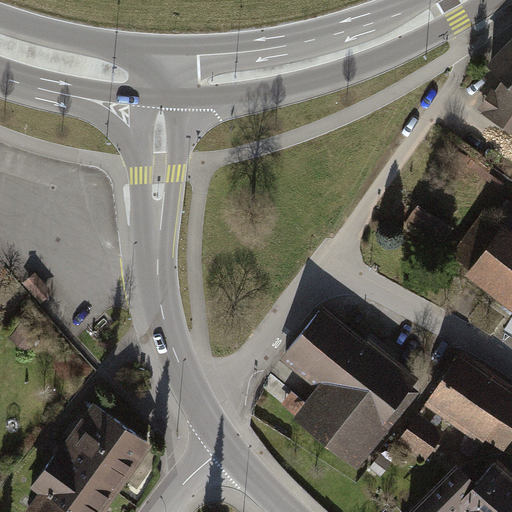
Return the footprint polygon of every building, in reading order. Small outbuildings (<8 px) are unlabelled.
[(511,34),(485,62),(501,78),(511,88),(511,34)] [(511,88),(501,78),(477,112),(503,129),(485,149),(508,163),(511,156),(511,88)] [(445,252),(456,233),(419,211),(407,231),(445,252)] [(511,219),(505,214),(464,267),(511,303),(511,219)] [(320,383),(297,411),(355,459),(418,384),(322,305),(283,353),(320,383)] [(511,438),(511,382),(461,346),(425,397),(503,452),(511,438)] [(101,511),(151,443),(90,399),(27,487),(35,494),(23,511),(101,511)] [(438,435),(414,416),(395,439),(420,458),(438,435)] [(511,511),(511,497),(458,452),(406,511),(511,511)]
